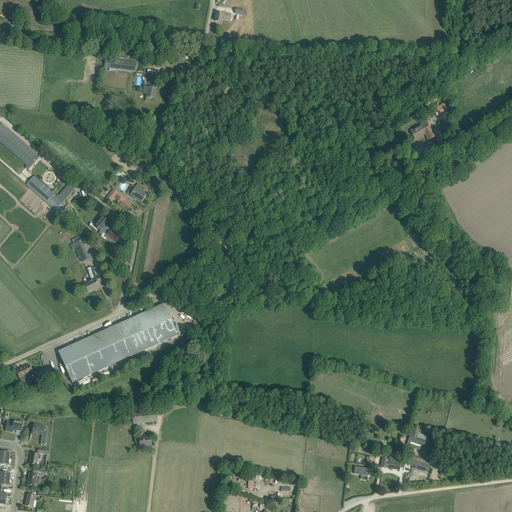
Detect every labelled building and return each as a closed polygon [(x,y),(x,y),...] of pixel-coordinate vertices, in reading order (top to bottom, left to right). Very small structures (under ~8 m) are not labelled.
[(215,21),(221,23),(222,19),(230,20),(231,14),(224,13),(223,13),(223,14),(217,13),(215,21)] [(132,62),(131,62),(132,58),(119,57),(118,60),(106,59),(105,68),(135,72),(137,72),(137,65),(131,65),(132,62)] [(148,87),(147,97),(155,98),(156,88),(148,87)] [(426,122),(411,131),(416,140),(425,135),(428,140),(434,137),(426,122)] [(29,170),(40,157),(2,124),(0,126),(0,141),(27,166),(25,168),(29,170)] [(73,189),(69,185),(59,196),(58,195),(57,196),(0,145),(0,161),(56,211),(73,189)] [(147,195),(145,193),(142,192),(144,188),(137,184),(131,195),(142,202),(147,195)] [(118,192),(114,189),(106,199),(110,202),(118,192)] [(115,197),(129,208),(133,204),(118,192),(115,197)] [(64,209),(68,213),(74,207),(69,203),(64,209)] [(102,235),(108,227),(106,225),(109,221),(103,216),(94,225),(101,231),(99,233),(102,235)] [(113,244),(121,237),(112,229),(111,230),(108,227),(102,235),(101,236),(105,240),(107,238),(113,244)] [(91,253),(80,258),(82,262),(93,257),(91,253)] [(87,268),(91,279),(84,283),(88,292),(95,289),(96,290),(100,288),(97,284),(101,282),(98,276),(95,278),(91,267),(87,268)] [(163,304),(58,352),(72,383),(178,335),(163,304)] [(16,371),(19,378),(22,383),(26,381),(25,378),(28,377),(27,375),(33,372),(30,365),(16,371)] [(36,375),(40,382),(53,376),(50,368),(45,371),(45,372),(38,375),(38,374),(36,375)] [(133,424),(157,422),(156,410),(132,412),(133,424)] [(7,423),(6,431),(6,430),(12,431),(12,432),(16,432),(16,430),(21,431),(23,422),(14,420),(14,424),(7,423)] [(35,424),(32,433),(33,433),(33,432),(42,434),(41,445),(46,445),(47,429),(44,428),(45,426),(35,424)] [(423,451),(427,436),(414,431),(409,446),(423,451)] [(152,446),(151,442),(151,436),(139,437),(140,441),(140,446),(147,445),(147,446),(152,446)] [(30,464),(37,465),(38,459),(40,459),(41,455),(39,454),(32,453),(30,464)] [(380,467),(386,468),(400,470),(401,462),(382,459),(380,467)] [(429,470),(430,466),(408,460),(407,464),(408,465),(410,466),(411,465),(429,470)] [(357,466),(356,473),(370,475),(371,468),(357,466)] [(0,478),(10,479),(11,473),(0,471),(0,478)] [(28,485),(35,486),(36,483),(39,484),(40,478),(37,478),(38,474),(30,473),(28,485)] [(248,489),(258,490),(259,475),(259,474),(246,473),(245,476),(245,488),(249,488),(248,489)] [(25,506),(33,507),(35,496),(28,494),(25,506)]
